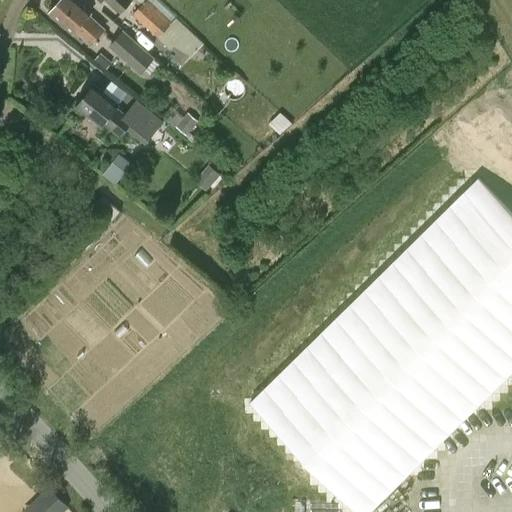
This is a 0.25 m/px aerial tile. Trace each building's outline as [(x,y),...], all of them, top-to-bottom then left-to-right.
[(105,28),(89,14),(91,12),(77,0),(60,0),(50,11),(73,32),(75,30),(91,45),(105,28)] [(107,0),(120,13),(132,0),(135,0),(140,4),(143,0),(107,0)] [(205,43),(157,0),(147,0),(147,1),(145,0),(133,14),(159,38),(158,38),(168,46),(179,34),(197,51),(205,43)] [(154,57),(123,30),(109,46),(140,73),(154,57)] [(126,113),(117,106),(119,104),(95,84),(77,106),(102,125),(103,123),(120,137),(127,129),(146,144),(164,121),(137,99),(126,113)] [(175,128),(185,137),(198,121),(188,112),(175,128)] [(511,200),(487,174),(252,397),(361,511),(367,511),(470,414),(449,393),(467,375),(474,368),(480,373),(490,363),(496,369),(500,366),(510,377),(511,374),(511,200)] [(44,511),(64,511),(70,506),(60,496),(44,511)]
